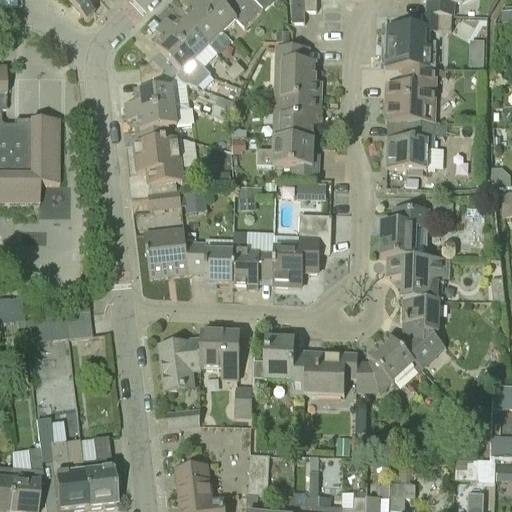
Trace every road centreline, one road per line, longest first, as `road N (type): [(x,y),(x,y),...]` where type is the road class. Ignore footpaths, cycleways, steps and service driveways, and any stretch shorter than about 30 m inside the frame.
road 1 (residential): [(358,280),(362,185),(351,124),(352,31),(376,0)]
road 2 (residential): [(122,310),(97,53)]
road 3 (residential): [(146,511),(122,310)]
road 4 (residential): [(122,310),(311,317)]
